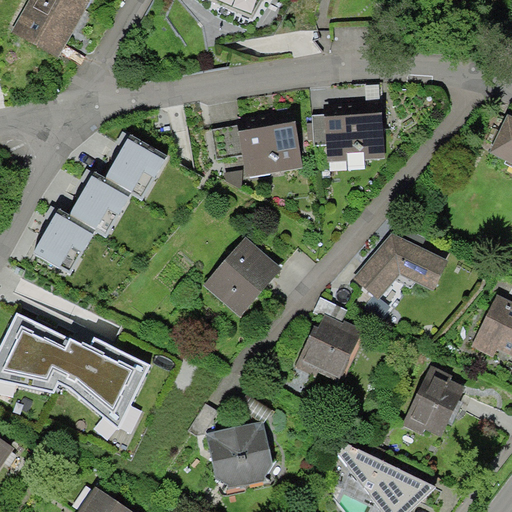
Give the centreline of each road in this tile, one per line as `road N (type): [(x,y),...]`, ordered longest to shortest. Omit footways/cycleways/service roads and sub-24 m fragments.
road 1 (residential): [(488,86),(453,75),(307,70),(68,112)]
road 2 (residential): [(228,387),(488,86)]
road 3 (residential): [(0,245),(68,112)]
road 4 (unclassified): [(68,112),(134,0)]
